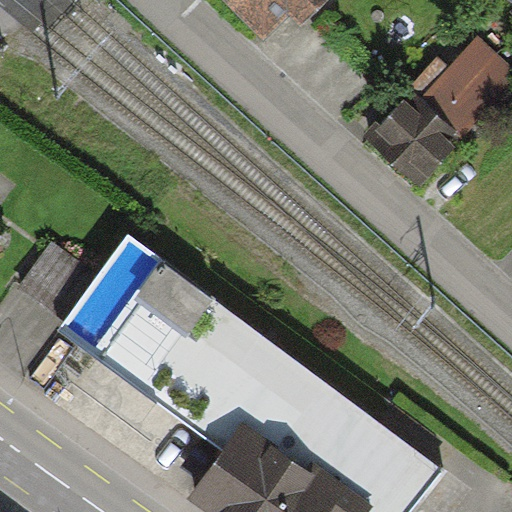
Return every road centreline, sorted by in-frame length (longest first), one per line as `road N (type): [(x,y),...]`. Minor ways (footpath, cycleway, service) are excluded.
road 1 (residential): [(162,0),(511,311)]
road 2 (secondary): [(104,511),(0,437)]
